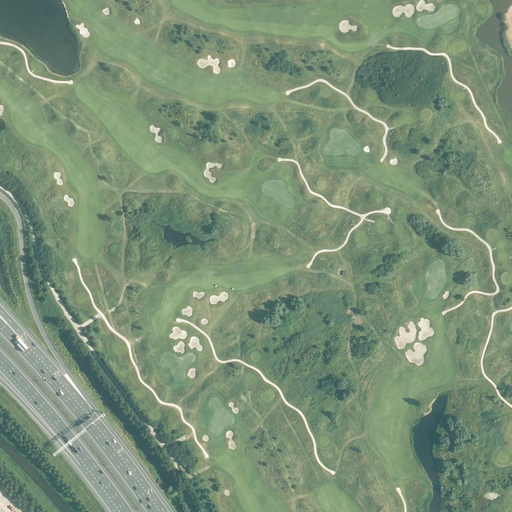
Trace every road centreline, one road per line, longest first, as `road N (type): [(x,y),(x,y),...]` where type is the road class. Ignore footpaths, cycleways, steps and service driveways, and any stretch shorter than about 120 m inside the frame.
road 1 (motorway): [(152,511),(19,345)]
road 2 (motorway): [(0,357),(126,511)]
